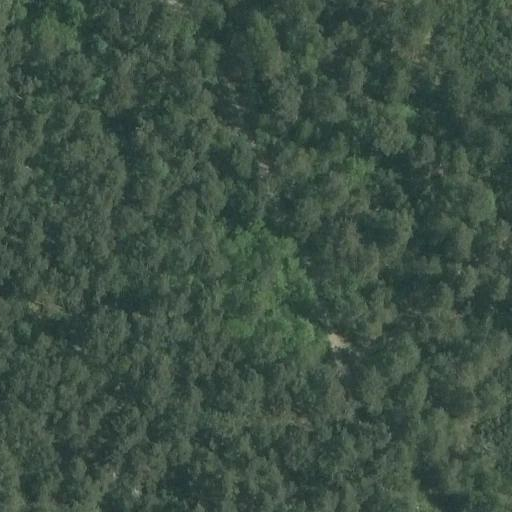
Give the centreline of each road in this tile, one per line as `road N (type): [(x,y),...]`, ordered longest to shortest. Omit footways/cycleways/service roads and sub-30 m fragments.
road 1 (track): [(336,359),(308,268),(248,138),(211,62),(168,0)]
road 2 (track): [(435,511),(353,417)]
